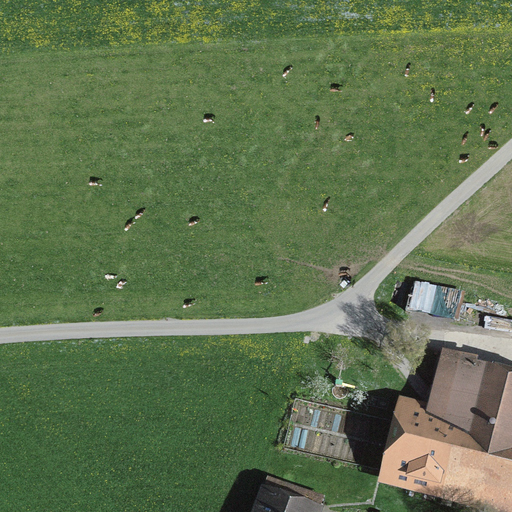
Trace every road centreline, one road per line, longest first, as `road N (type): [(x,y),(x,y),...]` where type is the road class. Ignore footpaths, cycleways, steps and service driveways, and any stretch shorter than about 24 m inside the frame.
road 1 (track): [(0,337),(329,316),(511,148)]
road 2 (track): [(329,316),(511,351)]
